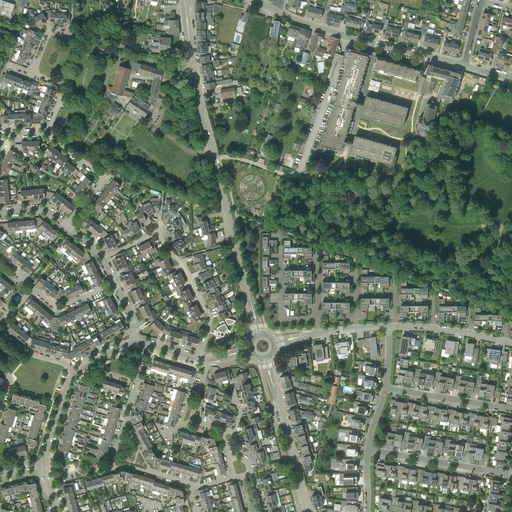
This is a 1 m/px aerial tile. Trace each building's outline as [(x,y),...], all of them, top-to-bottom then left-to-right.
[(0,0),(0,18),(9,22),(15,4),(4,1),(3,0),(0,0)] [(299,0),(296,0),(290,0),(289,6),(300,8),(302,1),(299,0)] [(314,17),(317,5),(313,4),(313,5),(310,4),(311,0),(307,0),(307,2),(307,4),(310,5),(309,6),(307,15),(314,17)] [(326,10),(328,0),(325,0),(323,7),(317,5),(314,17),(321,18),(323,10),(323,9),(326,10)] [(333,22),(336,11),(330,9),(331,5),(332,0),(328,0),(326,10),(329,11),(329,12),(328,12),(326,20),(333,22)] [(195,3),(196,12),(207,12),(210,12),(214,12),(221,12),(222,6),(214,4),(214,6),(207,6),(206,3),(197,2),(195,3)] [(336,11),(333,22),(340,23),(342,16),(342,15),(345,15),(346,10),(347,8),(348,5),(344,4),(344,7),(342,6),(340,12),(336,11)] [(468,7),(462,5),(461,9),(457,8),(453,7),(452,10),(467,13),(468,7)] [(353,26),(355,16),(349,14),(350,9),(347,8),(346,10),(345,15),(344,19),(347,20),(346,25),(353,26)] [(458,18),(465,20),(467,13),(452,10),(452,12),(456,13),(456,14),(459,14),(458,18)] [(197,21),(212,23),(213,23),(213,19),(211,17),(210,12),(207,12),(196,12),(196,21),(197,21)] [(250,13),(245,12),(244,16),(241,15),(237,25),(245,28),(250,13)] [(47,20),(48,20),(48,14),(45,14),(44,15),(42,13),(38,16),(43,25),(45,24),(44,22),(47,20)] [(69,24),(69,21),(70,18),(66,18),(67,14),(61,13),(61,22),(64,22),(64,24),(69,24)] [(363,26),(364,24),(366,16),(366,14),(364,14),(363,17),(362,17),(355,16),(353,26),(360,28),(360,25),(363,26)] [(41,26),(43,25),(38,16),(33,18),(34,20),(32,21),(30,26),(36,28),(37,26),(40,24),(41,26)] [(365,29),(373,31),(374,23),(371,22),(372,18),(368,17),(365,29)] [(384,24),(385,25),(387,19),(386,19),(386,18),(383,17),(382,22),(375,20),(374,23),(373,31),(380,33),(381,29),(382,25),(384,26),(384,24)] [(504,26),(507,26),(509,18),(503,17),(500,28),(503,29),(504,26)] [(169,26),(178,27),(177,19),(164,20),(164,25),(169,26)] [(392,36),(394,27),(395,24),(389,22),(389,20),(387,19),(385,25),(387,25),(386,27),(387,27),(385,34),(392,36)] [(271,32),(270,35),(277,40),(279,27),(284,26),(284,25),(283,24),(280,22),(280,21),(274,20),(274,24),(273,27),(271,28),(270,32),(271,32)] [(197,28),(204,29),(208,29),(209,25),(213,25),(213,23),(212,23),(197,21),(197,28)] [(400,30),(404,31),(406,22),(402,21),(401,25),(397,24),(396,27),(394,27),(392,36),(398,38),(400,30)] [(404,39),(411,41),(414,28),(408,27),(409,22),(406,22),(404,31),(406,31),(404,39)] [(430,46),(433,36),(433,33),(430,32),(429,36),(426,35),(429,23),(426,22),(426,24),(423,35),(426,35),(424,44),(430,46)] [(420,34),(423,35),(426,24),(422,23),(421,29),(421,30),(414,28),(411,41),(418,43),(420,34)] [(456,28),(455,31),(462,33),(464,26),(449,23),(448,26),(456,28)] [(291,38),(291,37),(295,26),(290,25),(287,36),(284,35),(283,40),(286,41),(287,36),(289,37),(289,38),(291,38)] [(27,34),(36,38),(37,36),(35,35),(37,32),(35,31),(36,28),(30,26),(29,29),(28,29),(27,34)] [(165,33),(179,35),(178,27),(169,26),(169,29),(166,28),(165,33)] [(291,37),(298,39),(301,28),(295,26),(291,37)] [(304,38),(308,40),(311,31),(307,30),(301,28),(298,39),(296,44),(302,46),(304,38)] [(478,35),(489,38),(490,35),(486,34),(487,31),(479,29),(478,35)] [(315,32),(310,46),(311,46),(310,49),(314,50),(319,38),(322,39),(324,35),(320,33),(315,32)] [(22,38),(33,42),(34,40),(35,40),(36,38),(27,34),(25,38),(23,37),(22,38)] [(170,38),(151,36),(150,46),(158,47),(157,48),(169,49),(170,38)] [(331,36),(331,37),(329,41),(332,42),(329,48),(330,49),(328,54),(331,55),(330,58),(332,59),(339,39),(333,37),(331,36)] [(433,36),(430,46),(437,48),(439,43),(441,44),(443,37),(440,36),(440,38),(433,36)] [(23,44),(33,48),(33,46),(32,45),(33,42),(22,38),(21,40),(24,41),(23,44)] [(484,59),(487,49),(489,40),(483,38),(482,41),(486,42),(484,49),(480,48),(480,51),(478,58),(484,59)] [(443,49),(450,51),(452,42),(445,41),(443,49)] [(199,53),(207,53),(208,42),(198,42),(197,48),(198,53),(199,53)] [(452,42),(450,51),(457,53),(459,44),(452,42)] [(18,49),(29,52),(30,50),(32,50),(33,48),(23,44),(21,48),(19,47),(18,49)] [(497,49),(498,46),(493,44),(492,51),(487,49),(484,59),(490,61),(492,54),(492,53),(496,54),(497,49)] [(349,48),(346,47),(342,64),(347,65),(336,104),(334,103),(322,146),(340,151),(340,149),(342,150),(344,144),(348,146),(352,147),(350,152),(352,152),(352,154),(394,166),(397,156),(395,155),(397,148),(355,136),(353,144),(348,143),(344,142),(354,106),(357,105),(359,106),(363,108),(361,114),(403,126),(408,108),(366,96),(364,105),(359,104),(357,103),(356,101),(369,56),(351,51),(350,51),(348,51),(349,48)] [(317,55),(323,57),(326,50),(319,48),(317,55)] [(19,54),(29,58),(30,56),(28,55),(29,52),(18,49),(18,50),(20,51),(19,54)] [(309,52),(303,50),(299,63),(305,65),(309,52)] [(503,64),(506,53),(506,52),(503,51),(502,53),(499,52),(496,63),(503,64)] [(211,61),(213,61),(212,58),(211,53),(207,53),(199,53),(201,63),(211,61)] [(511,54),(506,53),(503,64),(510,66),(511,58),(511,57),(511,54)] [(29,58),(19,54),(17,60),(16,63),(22,65),(23,62),(25,63),(26,60),(28,60),(29,58)] [(426,78),(422,76),(424,69),(376,56),(374,65),(373,67),(375,67),(374,69),(420,82),(421,80),(425,81),(426,78)] [(213,61),(211,61),(212,64),(202,66),(203,73),(213,71),(212,67),(214,67),(220,66),(219,60),(213,61)] [(157,96),(160,81),(164,63),(159,61),(158,69),(151,67),(151,66),(141,63),(141,64),(134,62),(132,70),(138,72),(153,77),(149,94),(157,96)] [(429,63),(426,72),(426,73),(431,75),(434,76),(434,75),(444,79),(436,102),(430,100),(430,103),(427,103),(423,117),(421,117),(417,129),(420,130),(419,131),(420,132),(420,133),(421,135),(421,136),(422,136),(423,137),(424,137),(426,137),(427,136),(428,136),(428,135),(429,135),(429,133),(430,133),(431,129),(434,130),(436,121),(434,121),(438,106),(440,100),(450,102),(450,101),(453,102),(454,97),(455,97),(461,79),(462,74),(463,71),(456,69),(455,72),(450,70),(450,71),(433,66),(434,65),(429,63)] [(130,69),(119,66),(112,87),(110,92),(111,92),(110,92),(119,94),(118,95),(128,97),(130,98),(133,93),(124,90),(130,69)] [(215,81),(223,80),(222,77),(217,78),(216,75),(214,75),(213,71),(203,73),(205,81),(214,79),(215,81)] [(3,81),(8,83),(12,73),(9,73),(9,74),(6,73),(5,75),(2,74),(0,78),(0,79),(3,81)] [(10,87),(12,88),(16,77),(13,76),(14,74),(12,73),(8,83),(11,84),(10,87)] [(14,86),(18,87),(22,77),(19,76),(19,78),(16,77),(12,88),(13,88),(14,86)] [(22,91),(23,89),(26,81),(23,80),(24,78),(22,77),(18,87),(21,88),(20,91),(22,91)] [(206,89),(216,87),(216,86),(235,83),(234,80),(232,79),(230,79),(223,80),(205,83),(206,89)] [(30,95),(31,91),(33,88),(35,82),(30,80),(29,82),(26,81),(23,89),(28,91),(26,94),(30,95)] [(45,92),(55,96),(55,94),(54,93),(55,90),(52,89),(52,87),(52,86),(49,85),(48,86),(47,87),(45,92)] [(239,94),(242,93),(241,87),(238,88),(238,87),(235,88),(235,87),(221,90),(222,99),(236,97),(236,94),(239,93),(239,94)] [(55,96),(45,92),(42,91),(42,93),(44,94),(43,97),(51,101),(52,98),(54,98),(55,96)] [(122,108),(114,103),(118,95),(119,94),(110,92),(109,93),(100,95),(101,99),(107,97),(110,99),(107,104),(110,107),(108,111),(116,116),(122,108)] [(133,93),(130,98),(128,97),(127,99),(129,101),(127,105),(144,116),(149,109),(148,108),(150,106),(135,96),(135,94),(133,93)] [(155,104),(157,96),(149,94),(147,102),(155,104)] [(38,102),(51,106),(52,104),(50,103),(51,101),(43,97),(42,101),(39,100),(38,102)] [(298,105),(304,107),(306,100),(301,98),(298,105)] [(39,108),(47,111),(48,108),(50,108),(51,106),(38,102),(38,103),(40,104),(39,108)] [(46,119),(47,117),(48,114),(46,114),(47,111),(39,108),(36,116),(40,117),(46,119)] [(28,124),(34,124),(34,117),(31,117),(30,113),(25,113),(25,122),(28,122),(28,124)] [(7,125),(9,124),(9,114),(3,114),(3,116),(1,116),(0,116),(0,123),(1,125),(3,123),(7,123),(7,125)] [(102,137),(103,137),(107,131),(103,128),(99,135),(100,136),(98,138),(101,140),(102,137)] [(22,151),(27,151),(27,141),(21,142),(21,144),(15,144),(19,150),(22,150),(22,151)] [(39,150),(42,150),(44,143),(39,143),(39,141),(33,141),(33,150),(39,150)] [(43,152),(48,155),(54,148),(49,144),(48,146),(44,143),(42,150),(44,151),(43,152)] [(7,154),(16,159),(18,153),(19,150),(15,144),(12,150),(10,149),(7,154)] [(48,155),(53,159),(58,152),(54,148),(48,155)] [(53,159),(57,163),(63,155),(58,152),(53,159)] [(13,164),(16,159),(7,154),(4,160),(13,164)] [(64,163),(66,161),(68,159),(63,155),(57,163),(61,166),(64,163)] [(284,165),(291,167),(293,161),(287,158),(284,165)] [(2,165),(10,169),(13,164),(4,160),(2,165)] [(60,168),(64,172),(70,164),(66,161),(64,163),(61,166),(60,168)] [(71,173),(73,175),(77,170),(75,168),(70,164),(64,172),(69,175),(71,173)] [(0,173),(0,175),(6,176),(7,174),(8,174),(10,169),(2,165),(0,167),(0,170),(1,171),(0,173)] [(82,182),(89,187),(93,183),(86,177),(82,182)] [(120,185),(122,182),(117,178),(115,181),(113,179),(110,184),(117,190),(121,185),(120,185)] [(86,192),(89,187),(82,182),(78,186),(86,192)] [(113,194),(117,190),(110,184),(106,188),(113,194)] [(82,196),(86,192),(78,186),(75,190),(82,196)] [(45,197),(48,198),(49,192),(45,191),(44,191),(44,188),(38,189),(39,198),(45,198),(45,197)] [(110,199),(113,194),(106,188),(103,193),(110,199)] [(21,200),(27,200),(26,190),(20,191),(21,193),(18,194),(18,200),(21,200)] [(50,199),(55,203),(61,196),(56,192),(55,194),(53,193),(49,192),(48,198),(50,199)] [(106,203),(110,199),(103,193),(99,198),(106,203)] [(55,203),(59,206),(65,199),(61,196),(55,203)] [(100,210),(102,208),(106,203),(99,198),(95,202),(97,204),(95,206),(100,210)] [(59,206),(64,210),(70,203),(65,199),(59,206)] [(170,220),(181,207),(180,206),(177,210),(174,208),(175,205),(170,204),(170,200),(166,199),(165,204),(162,206),(161,213),(168,213),(170,215),(170,216),(168,216),(167,217),(170,220)] [(142,205),(143,206),(147,214),(148,216),(155,212),(154,210),(156,209),(159,209),(160,202),(153,201),(150,202),(150,201),(142,205)] [(70,203),(64,210),(68,214),(74,206),(70,203)] [(136,214),(138,218),(140,223),(146,220),(144,216),(147,214),(143,206),(137,209),(139,212),(136,214)] [(173,230),(180,226),(179,225),(182,224),(179,218),(181,217),(178,211),(181,207),(170,220),(172,222),(173,223),(170,225),(173,230)] [(79,222),(84,226),(89,219),(85,215),(79,222)] [(200,228),(208,226),(206,219),(204,220),(203,216),(196,218),(198,224),(199,223),(200,228)] [(35,224),(37,224),(39,217),(31,218),(32,220),(29,220),(29,229),(35,229),(35,224)] [(38,227),(42,231),(49,223),(47,221),(46,223),(43,221),(39,217),(37,224),(40,226),(38,227)] [(128,224),(133,234),(138,232),(137,230),(140,229),(138,226),(141,225),(140,223),(138,218),(131,221),(131,223),(128,224)] [(84,226),(88,230),(94,222),(89,219),(84,226)] [(8,231),(13,231),(12,220),(10,220),(10,222),(7,222),(7,223),(2,223),(3,229),(8,229),(8,231)] [(88,230),(93,233),(98,226),(94,222),(88,230)] [(40,234),(44,238),(52,228),(50,226),(51,224),(49,223),(42,231),(40,234)] [(134,235),(133,234),(128,224),(125,225),(127,229),(123,231),(122,228),(119,230),(123,238),(126,237),(128,235),(129,237),(134,235)] [(99,235),(101,237),(105,232),(103,230),(98,226),(93,233),(97,237),(99,235)] [(175,239),(182,235),(181,233),(181,231),(179,230),(177,231),(176,230),(180,228),(180,226),(173,230),(169,232),(171,236),(172,235),(173,238),(174,237),(175,239)] [(206,234),(214,232),(213,229),(209,230),(208,226),(200,228),(202,232),(201,233),(202,236),(206,234)] [(49,238),(53,241),(60,232),(56,228),(55,229),(52,228),(44,238),(47,240),(49,238)] [(106,244),(114,240),(112,234),(109,236),(109,235),(105,232),(101,237),(103,239),(106,244)] [(213,247),(212,244),(215,243),(214,239),(216,238),(214,232),(206,234),(208,239),(206,239),(208,245),(207,245),(208,248),(213,247)] [(270,244),(277,244),(277,240),(270,240),(270,233),(263,233),(263,237),(263,248),(263,253),(270,253),(270,244)] [(64,253),(65,252),(72,243),(69,241),(70,240),(66,236),(58,246),(60,248),(59,249),(64,253)] [(182,239),(172,244),(176,251),(185,246),(182,239)] [(112,251),(118,248),(117,245),(114,240),(106,244),(109,249),(111,248),(112,251)] [(290,253),(298,253),(298,247),(290,247),(290,240),(285,240),(285,247),(284,247),(284,253),(284,258),(290,258),(290,253)] [(152,253),(157,251),(154,245),(151,246),(149,241),(144,244),(148,252),(151,251),(152,253)] [(65,252),(69,255),(77,245),(75,243),(74,245),(72,243),(65,252)] [(145,254),(148,252),(144,244),(138,246),(141,251),(138,253),(141,259),(146,256),(145,254)] [(70,256),(73,258),(80,250),(78,248),(79,246),(77,245),(69,255),(70,256)] [(312,258),(312,253),(312,247),(298,247),(298,253),(305,253),(305,258),(312,258)] [(8,257),(10,259),(16,252),(12,249),(9,252),(7,250),(3,255),(7,258),(8,257)] [(12,262),(13,264),(20,256),(17,253),(19,251),(18,250),(16,252),(10,259),(13,261),(12,262)] [(81,262),(84,259),(88,254),(84,250),(82,252),(80,250),(73,258),(73,259),(77,262),(79,260),(81,262)] [(117,264),(125,260),(124,257),(126,256),(124,251),(118,254),(119,257),(114,259),(117,264)] [(16,264),(19,266),(26,257),(25,256),(26,254),(23,252),(20,256),(13,264),(15,265),(16,264)] [(200,270),(207,267),(204,261),(205,261),(201,253),(192,256),(196,264),(194,265),(197,272),(200,270)] [(270,264),(277,264),(277,260),(270,260),(270,253),(263,253),(263,256),(263,257),(263,268),(263,273),(270,273),(270,264)] [(329,268),(336,268),(336,262),(329,262),(329,255),(323,255),(323,262),(322,262),(322,268),(322,273),(329,273),(329,268)] [(20,269),(22,271),(29,263),(26,260),(27,258),(26,257),(19,266),(21,268),(20,269)] [(161,267),(169,263),(166,257),(162,260),(160,257),(154,260),(157,265),(159,264),(161,267)] [(92,261),(90,258),(85,261),(84,259),(81,262),(83,265),(84,265),(86,270),(96,265),(95,263),(93,264),(92,261)] [(29,263),(22,271),(24,272),(25,271),(27,273),(29,271),(31,273),(39,263),(34,259),(31,264),(29,263)] [(126,270),(132,267),(129,262),(127,263),(125,260),(117,264),(120,270),(124,267),(126,270)] [(350,273),(350,268),(350,262),(336,262),(336,268),(343,268),(343,273),(350,273)] [(160,271),(162,276),(168,273),(167,270),(172,268),(169,263),(161,267),(162,270),(160,271)] [(89,274),(97,270),(95,268),(97,267),(96,265),(86,270),(88,272),(89,274)] [(207,267),(200,270),(201,273),(198,275),(201,281),(204,279),(205,278),(205,277),(208,276),(208,277),(213,275),(210,269),(212,268),(210,265),(207,267)] [(125,281),(133,276),(132,273),(134,272),(132,267),(126,270),(127,273),(122,275),(125,281)] [(368,282),(375,282),(375,276),(368,276),(368,269),(362,269),(362,276),(361,276),(361,282),(361,287),(368,287),(368,282)] [(90,276),(91,279),(101,275),(100,272),(98,273),(97,270),(89,274),(90,276)] [(291,276),(297,276),(297,270),(284,270),(284,276),(284,281),(291,281),(291,276)] [(312,281),(312,276),(312,270),(297,270),(297,276),(305,276),(305,281),(312,281)] [(174,282),(182,277),(180,272),(175,274),(174,272),(168,275),(170,280),(172,279),(174,282)] [(270,284),(277,284),(277,280),(270,280),(270,273),(263,273),(263,276),(263,288),(263,294),(270,294),(270,284)] [(37,287),(39,288),(46,280),(41,276),(41,277),(39,275),(35,280),(37,282),(36,283),(38,285),(37,287)] [(96,287),(101,284),(100,281),(102,280),(100,277),(102,277),(101,275),(91,279),(94,284),(96,287)] [(134,286),(140,283),(137,278),(135,279),(133,276),(125,281),(128,286),(132,283),(134,286)] [(389,287),(389,282),(389,276),(375,276),(375,282),(382,282),(382,287),(389,287)] [(176,291),(182,288),(180,285),(185,283),(182,277),(174,282),(175,284),(173,286),(176,291)] [(210,291),(218,287),(215,281),(213,282),(211,279),(203,283),(206,290),(208,288),(210,291)] [(42,288),(44,290),(51,281),(50,280),(49,282),(46,280),(39,288),(41,290),(42,288)] [(87,291),(84,285),(81,287),(78,280),(73,282),(74,285),(78,293),(81,292),(82,293),(87,291)] [(46,294),(47,295),(54,287),(51,284),(53,282),(51,281),(44,290),(47,292),(46,294)] [(407,294),(414,294),(414,288),(407,288),(407,281),(401,281),(401,288),(400,288),(400,294),(400,299),(407,299),(407,294)] [(76,294),(78,293),(74,285),(73,282),(71,283),(73,286),(70,288),(74,297),(76,296),(76,294)] [(329,288),(336,288),(336,282),(322,282),(322,288),(322,293),(329,293),(329,288)] [(350,293),(350,288),(350,282),(336,282),(336,288),(343,288),(343,293),(350,293)] [(12,292),(14,290),(16,288),(11,284),(10,285),(8,283),(2,290),(7,294),(9,291),(12,292)] [(133,297),(141,292),(140,289),(142,288),(140,283),(134,286),(135,289),(130,291),(133,297)] [(50,295),(53,297),(57,292),(58,290),(54,287),(47,295),(49,296),(50,295)] [(212,301),(219,298),(217,294),(220,293),(218,287),(210,291),(211,294),(209,296),(212,301)] [(68,298),(71,296),(72,298),(74,297),(70,288),(65,290),(66,292),(68,298)] [(182,298),(190,293),(188,288),(183,290),(182,288),(176,291),(178,296),(181,295),(182,298)] [(428,299),(428,294),(428,288),(414,288),(414,294),(421,294),(421,299),(428,299)] [(142,302),(148,299),(145,294),(143,295),(141,292),(133,297),(136,302),(140,299),(142,302)] [(184,307),(190,304),(188,301),(193,299),(190,293),(182,298),(183,301),(181,302),(184,307)] [(291,299),(298,299),(298,293),(294,293),(288,293),(284,293),(284,299),(284,304),(291,304),(291,299)] [(312,304),(312,299),(312,293),(298,293),(298,299),(305,299),(305,304),(312,304)] [(104,305),(113,300),(112,298),(111,299),(109,296),(107,297),(106,294),(100,297),(102,300),(101,300),(104,305)] [(30,310),(36,303),(34,301),(35,300),(30,296),(26,301),(29,303),(26,306),(30,310)] [(225,306),(227,305),(224,300),(221,301),(219,298),(212,301),(215,307),(217,306),(219,309),(225,306)] [(368,304),(375,304),(375,298),(361,298),(361,304),(361,309),(368,309),(368,304)] [(389,309),(389,304),(389,298),(375,298),(375,304),(382,304),(382,309),(389,309)] [(141,313),(149,308),(148,305),(150,304),(148,299),(142,302),(143,305),(138,307),(141,313)] [(445,312),(452,312),(452,306),(445,306),(445,299),(439,299),(439,306),(438,306),(438,312),(438,317),(445,317),(445,312)] [(106,310),(114,306),(113,303),(114,303),(113,300),(104,305),(106,309),(103,310),(104,311),(106,310)] [(86,314),(94,310),(90,302),(88,304),(88,303),(85,305),(84,303),(82,304),(86,314)] [(32,314),(33,315),(41,305),(40,304),(38,305),(36,303),(30,310),(33,312),(32,314)] [(329,308),(336,308),(336,303),(322,303),(322,308),(322,313),(329,313),(329,308)] [(350,313),(350,308),(350,303),(336,303),(336,308),(343,308),(343,313),(350,313)] [(83,315),(86,314),(82,304),(80,305),(80,307),(78,308),(82,318),(84,318),(83,315)] [(190,314),(198,309),(196,304),(191,306),(190,304),(184,307),(186,312),(188,311),(190,314)] [(36,314),(39,317),(44,310),(42,308),(43,307),(41,305),(33,315),(34,316),(36,314)] [(112,313),(114,316),(120,313),(117,308),(116,309),(114,306),(106,310),(109,315),(112,313)] [(220,320),(227,317),(226,313),(228,312),(225,306),(219,309),(221,312),(218,314),(219,316),(218,317),(220,320)] [(407,312),(414,312),(414,306),(400,306),(400,312),(400,317),(407,317),(407,312)] [(428,317),(428,312),(428,306),(414,306),(414,312),(421,312),(421,317),(428,317)] [(466,317),(466,312),(466,306),(452,306),(452,312),(459,312),(459,317),(466,317)] [(474,314),(474,320),(474,325),(481,325),(481,320),(488,320),(488,314),(481,314),(481,307),(475,307),(475,314),(474,314)] [(81,319),(82,318),(78,308),(75,309),(74,308),(72,309),(76,319),(80,317),(81,319)] [(150,319),(156,315),(153,310),(151,311),(149,308),(141,313),(144,318),(149,316),(150,319)] [(73,320),(76,319),(72,309),(70,310),(71,311),(68,313),(73,323),(74,322),(73,320)] [(189,318),(191,323),(198,320),(196,317),(201,315),(198,309),(190,314),(191,317),(189,318)] [(41,322),(43,320),(50,312),(48,310),(47,312),(44,310),(39,317),(41,319),(40,321),(41,322)] [(50,323),(55,324),(55,317),(53,317),(50,315),(51,313),(50,312),(43,320),(47,324),(49,322),(50,323)] [(71,324),(73,323),(68,313),(65,314),(64,312),(62,313),(67,323),(70,321),(71,324)] [(62,325),(67,323),(62,313),(60,314),(61,316),(58,317),(58,318),(55,317),(55,324),(59,324),(61,323),(62,325)] [(499,314),(488,314),(488,320),(495,320),(495,325),(502,325),(502,320),(502,316),(501,316),(501,315),(499,315),(499,314)] [(154,330),(160,323),(158,320),(160,318),(156,315),(150,319),(153,322),(149,326),(154,330)] [(219,323),(221,325),(217,327),(216,330),(215,330),(214,334),(216,334),(215,336),(216,336),(214,342),(217,343),(223,340),(222,338),(221,338),(222,336),(223,336),(224,333),(227,331),(229,332),(230,330),(228,330),(226,326),(235,321),(234,320),(227,318),(225,320),(225,321),(223,322),(223,321),(219,323)] [(8,333),(10,334),(17,326),(13,322),(12,323),(10,321),(6,326),(8,328),(7,329),(10,331),(8,333)] [(116,324),(120,332),(123,330),(124,332),(129,329),(125,324),(123,325),(121,321),(116,324)] [(162,330),(165,333),(168,327),(165,323),(163,325),(160,323),(154,330),(158,334),(162,330)] [(114,337),(116,336),(110,324),(108,325),(110,327),(107,329),(111,337),(113,336),(114,337)] [(117,333),(120,332),(116,324),(112,326),(111,324),(110,324),(116,336),(118,335),(117,333)] [(13,334),(16,336),(23,328),(21,326),(20,328),(17,326),(10,334),(12,336),(13,334)] [(167,339),(173,341),(176,331),(173,331),(173,328),(168,327),(165,333),(169,334),(167,339)] [(17,340),(19,341),(25,333),(22,331),(24,329),(23,328),(16,336),(18,338),(17,340)] [(108,339),(111,337),(107,329),(101,332),(103,336),(101,337),(104,343),(109,340),(108,339)] [(180,337),(183,338),(185,331),(180,330),(179,332),(176,331),(173,341),(179,342),(180,337)] [(185,344),(190,346),(193,337),(190,336),(191,333),(185,331),(183,338),(186,339),(185,344)] [(25,342),(30,345),(31,339),(29,337),(30,337),(25,333),(19,341),(20,343),(21,341),(24,343),(25,342)] [(99,346),(104,343),(101,337),(98,339),(96,335),(91,338),(96,346),(98,344),(99,346)] [(197,342),(200,343),(202,337),(197,335),(196,338),(193,337),(190,346),(196,347),(197,342)] [(402,336),(399,354),(406,355),(408,348),(409,348),(410,348),(410,347),(411,347),(411,346),(412,345),(414,346),(416,338),(402,336)] [(32,349),(35,350),(38,337),(36,337),(36,339),(32,338),(31,339),(30,345),(30,346),(33,347),(32,349)] [(380,358),(379,351),(377,351),(377,344),(379,343),(378,338),(376,338),(376,337),(371,337),(370,337),(370,338),(366,338),(366,339),(357,340),(358,347),(364,346),(364,345),(367,345),(367,346),(367,347),(367,348),(368,349),(368,350),(369,351),(370,359),(380,358)] [(90,351),(92,350),(85,338),(84,339),(85,341),(82,343),(86,351),(89,350),(90,351)] [(93,347),(96,346),(91,338),(88,340),(87,338),(85,338),(92,350),(94,349),(93,347)] [(436,351),(436,347),(438,339),(432,338),(432,339),(425,338),(423,349),(436,351)] [(43,352),(45,353),(48,340),(47,339),(46,342),(42,341),(40,349),(43,350),(43,352)] [(453,340),(446,339),(446,342),(447,342),(445,350),(450,351),(449,354),(457,355),(459,342),(453,341),(453,340)] [(345,340),(341,340),(342,343),(335,344),(336,348),(337,348),(338,349),(340,349),(341,353),(342,353),(342,354),(347,354),(347,352),(348,352),(348,348),(350,348),(349,341),(345,342),(345,340)] [(53,355),(55,355),(59,343),(57,342),(56,345),(53,344),(50,352),(54,353),(53,355)] [(84,353),(86,351),(82,343),(79,345),(77,343),(76,344),(77,346),(82,355),(84,354),(84,353)] [(474,344),(467,343),(465,355),(472,356),(471,362),(477,363),(479,349),(474,348),(474,344)] [(317,360),(319,360),(329,359),(327,347),(321,347),(321,344),(313,345),(314,351),(316,351),(317,360)] [(63,358),(70,359),(70,353),(67,352),(69,348),(63,346),(61,355),(64,356),(63,358)] [(80,356),(82,355),(77,346),(72,349),(73,351),(70,353),(70,359),(76,356),(77,356),(79,355),(80,356)] [(498,365),(498,361),(499,361),(501,350),(490,348),(490,349),(487,348),(486,356),(492,357),(491,364),(498,365)] [(288,365),(289,365),(289,366),(290,366),(291,367),(298,367),(298,363),(304,363),(303,361),(307,361),(306,353),(302,354),(303,356),(290,357),(290,359),(289,359),(288,359),(288,360),(287,360),(287,361),(287,362),(287,363),(287,364),(288,365)] [(151,368),(156,370),(159,360),(156,359),(156,361),(153,360),(152,364),(149,363),(147,369),(150,370),(151,368)] [(405,382),(407,370),(408,360),(404,359),(402,369),(399,369),(397,380),(405,382)] [(156,370),(162,371),(164,363),(161,362),(162,361),(159,360),(156,370)] [(378,374),(379,368),(376,368),(377,363),(364,362),(364,365),(365,366),(365,371),(374,372),(374,374),(378,374)] [(162,371),(167,373),(170,363),(167,363),(167,364),(164,363),(162,371)] [(169,374),(173,375),(175,366),(172,366),(173,364),(170,363),(167,373),(166,375),(169,376),(169,374)] [(175,378),(177,378),(181,367),(178,366),(178,367),(175,366),(173,375),(176,376),(175,378)] [(180,377),(184,378),(186,370),(183,369),(184,368),(181,367),(177,378),(180,379),(180,377)] [(412,383),(412,382),(413,374),(416,374),(417,369),(413,368),(412,371),(407,370),(405,382),(412,383)] [(191,382),(193,377),(195,371),(189,369),(189,370),(186,370),(184,378),(189,380),(189,382),(191,382)] [(227,377),(230,376),(228,369),(225,370),(225,371),(219,372),(222,381),(227,379),(227,377)] [(418,384),(425,385),(427,373),(421,372),(422,369),(417,369),(416,374),(419,375),(418,384)] [(328,403),(331,404),(335,405),(341,373),(334,371),(328,403)] [(432,387),(432,385),(434,377),(437,378),(438,372),(433,371),(432,374),(427,373),(425,385),(432,387)] [(216,382),(222,381),(219,372),(213,374),(215,380),(210,381),(215,386),(217,386),(216,382)] [(239,382),(246,381),(245,378),(248,377),(246,372),(238,374),(239,377),(238,377),(239,380),(238,380),(239,382)] [(438,388),(445,389),(447,377),(442,376),(442,373),(438,372),(437,378),(440,378),(438,388)] [(307,384),(308,383),(304,382),(304,380),(300,379),(300,378),(296,377),(295,378),(290,377),(289,374),(280,377),(282,383),(291,381),(307,384)] [(376,387),(377,382),(374,381),(374,377),(363,375),(361,385),(376,387)] [(452,390),(453,389),(454,381),(457,381),(458,376),(453,375),(453,378),(447,377),(445,389),(452,390)] [(458,391),(466,392),(468,380),(462,379),(462,376),(458,376),(457,381),(460,382),(458,391)] [(473,394),(473,392),(474,384),(477,385),(478,379),(473,378),(473,381),(468,380),(466,392),(473,394)] [(103,391),(105,392),(109,380),(106,379),(106,381),(103,380),(100,388),(104,389),(103,391)] [(479,395),(486,396),(488,384),(482,383),(483,380),(478,379),(477,385),(480,385),(479,395)] [(108,390),(111,391),(114,383),(111,382),(112,381),(109,380),(105,392),(108,392),(108,390)] [(143,388),(151,391),(154,382),(148,381),(147,383),(143,382),(142,385),(144,386),(143,388)] [(216,388),(215,388),(215,386),(210,381),(208,386),(206,391),(214,394),(216,388)] [(243,390),(251,388),(249,383),(246,383),(246,381),(239,382),(239,385),(240,385),(241,388),(242,387),(243,390)] [(285,392),(293,390),(293,389),(292,386),(292,384),(294,384),(298,385),(303,386),(303,385),(306,386),(307,384),(291,381),(282,383),(285,392)] [(78,389),(87,392),(88,386),(91,387),(92,385),(85,383),(85,385),(79,384),(78,386),(79,387),(78,389)] [(116,395),(117,393),(120,383),(117,383),(117,384),(114,383),(111,391),(115,392),(114,395),(116,395)] [(122,384),(120,383),(117,393),(125,395),(127,389),(124,389),(125,386),(122,386),(122,384)] [(486,396),(496,398),(497,391),(494,390),(495,385),(488,384),(486,396)] [(374,395),(372,395),(372,394),(371,393),(372,390),(359,387),(357,394),(362,395),(361,399),(372,401),(374,395)] [(141,394),(149,396),(151,391),(143,388),(141,394)] [(243,399),(250,397),(249,394),(252,394),(251,388),(243,390),(243,393),(242,393),(243,396),(242,396),(243,399)] [(76,394),(85,397),(87,392),(78,389),(77,392),(76,392),(76,394)] [(175,395),(185,398),(185,395),(184,395),(185,392),(177,390),(175,395)] [(310,401),(311,401),(311,398),(300,395),(296,393),(294,394),(293,390),(285,392),(285,393),(286,399),(295,397),(310,401)] [(214,394),(206,391),(204,397),(212,400),(214,394)] [(30,406),(37,408),(38,408),(37,410),(37,411),(35,415),(35,416),(42,418),(43,418),(44,413),(44,412),(45,410),(45,411),(47,405),(38,403),(39,400),(34,398),(33,398),(31,398),(31,397),(26,396),(21,394),(21,395),(20,394),(19,394),(13,392),(11,401),(18,403),(24,405),(30,406)] [(75,400),(83,403),(85,397),(76,394),(75,397),(76,398),(75,400)] [(247,407),(255,405),(254,399),(251,400),(250,397),(243,399),(244,402),(245,402),(245,404),(246,404),(247,407)] [(297,405),(296,403),(299,402),(299,401),(302,401),(310,403),(310,401),(295,397),(286,399),(288,405),(289,405),(290,407),(297,405)] [(138,405),(148,408),(149,406),(147,405),(148,402),(140,399),(138,405)] [(172,406),(181,409),(182,406),(181,406),(182,403),(173,400),(172,406)] [(367,415),(369,410),(365,409),(367,404),(356,401),(354,408),(357,408),(356,412),(367,415)] [(398,420),(399,414),(401,402),(397,401),(395,401),(394,407),(392,406),(390,412),(395,413),(394,419),(398,420)] [(409,415),(410,410),(406,409),(407,403),(405,403),(405,402),(401,402),(399,414),(409,415)] [(110,411),(118,413),(119,411),(120,411),(121,408),(118,407),(119,405),(113,403),(112,405),(110,411)] [(409,415),(419,417),(421,405),(418,405),(416,404),(415,410),(410,410),(409,415)] [(72,411),(80,414),(81,411),(83,411),(83,409),(81,408),(72,405),(71,408),(72,409),(72,411)] [(136,410),(143,412),(144,413),(145,409),(147,410),(148,408),(138,405),(136,410)] [(247,416),(255,414),(254,411),(257,410),(255,405),(247,407),(248,410),(247,410),(247,412),(247,416)] [(300,413),(313,415),(313,412),(304,411),(299,410),(297,405),(290,407),(290,410),(289,410),(291,415),(300,413)] [(430,419),(431,413),(426,412),(427,406),(425,406),(421,405),(419,417),(430,419)] [(170,411),(178,414),(179,411),(180,412),(181,409),(172,406),(170,411)] [(5,413),(15,415),(16,410),(8,407),(7,411),(6,410),(5,413)] [(205,416),(208,417),(210,409),(205,407),(204,410),(201,409),(199,416),(202,417),(202,416),(205,417),(205,416)] [(430,419),(440,421),(442,409),(438,408),(436,408),(435,414),(431,413),(430,419)] [(212,420),(215,421),(218,414),(215,413),(215,411),(210,409),(208,417),(211,418),(210,419),(213,419),(212,420)] [(450,422),(451,417),(447,416),(448,410),(445,410),(445,409),(442,409),(440,421),(450,422)] [(143,426),(140,421),(143,412),(136,410),(135,410),(133,415),(132,415),(130,420),(135,430),(143,426)] [(69,416),(80,420),(81,417),(79,417),(80,414),(72,411),(71,414),(69,414),(69,416)] [(106,416),(118,419),(119,417),(117,416),(118,413),(110,411),(109,414),(107,413),(106,416)] [(168,417),(178,420),(179,417),(177,417),(178,414),(170,411),(168,417)] [(450,422),(460,424),(462,412),(458,412),(456,411),(455,417),(451,417),(450,422)] [(221,421),(224,422),(227,414),(221,412),(220,415),(218,414),(215,421),(219,422),(219,421),(221,422),(221,421)] [(470,426),(471,420),(467,419),(468,413),(466,413),(462,412),(460,424),(470,426)] [(5,418),(13,421),(15,415),(5,413),(4,415),(6,416),(5,418)] [(293,424),(302,423),(301,419),(307,420),(308,422),(312,421),(311,419),(312,419),(312,418),(313,415),(300,413),(291,415),(293,424)] [(227,414),(224,422),(227,423),(227,424),(229,424),(229,425),(232,426),(234,419),(231,418),(232,415),(227,414)] [(251,423),(259,421),(258,416),(255,417),(255,414),(247,416),(248,419),(249,418),(250,421),(250,420),(251,423)] [(364,423),(360,422),(362,417),(350,414),(349,420),(351,421),(350,425),(362,428),(364,423)] [(40,423),(42,418),(35,416),(35,415),(33,415),(32,421),(40,423)] [(470,426),(480,428),(482,416),(479,415),(476,415),(475,421),(471,420),(470,426)] [(68,422),(76,425),(77,421),(79,422),(80,420),(69,416),(68,419),(69,419),(68,422)] [(107,422),(115,424),(116,422),(117,422),(118,419),(106,416),(106,418),(108,419),(107,422)] [(491,424),(492,424),(487,423),(488,417),(486,417),(486,416),(482,416),(480,428),(490,429),(491,424)] [(510,427),(510,424),(511,424),(511,421),(510,421),(511,418),(501,416),(500,420),(502,420),(501,426),(510,427)] [(170,424),(175,425),(176,422),(177,423),(178,420),(168,417),(167,422),(165,422),(164,425),(170,427),(170,424)] [(6,425),(9,426),(12,427),(13,421),(5,418),(4,422),(2,421),(2,423),(6,424),(6,425)] [(30,426),(39,429),(40,423),(32,421),(30,426)] [(65,427),(75,430),(77,431),(77,429),(75,428),(76,425),(68,422),(67,425),(66,424),(65,427)] [(103,426),(115,430),(115,428),(114,427),(115,424),(107,422),(106,425),(104,424),(103,426)] [(298,436),(308,434),(305,423),(302,424),(295,426),(297,431),(295,431),(297,437),(298,436)] [(245,434),(254,432),(252,426),(249,427),(248,424),(241,426),(242,429),(243,429),(244,431),(245,431),(245,434)] [(103,433),(112,435),(112,433),(114,433),(115,430),(103,426),(102,429),(104,430),(103,433)] [(135,434),(136,437),(147,431),(146,429),(144,430),(142,427),(143,427),(143,426),(135,430),(134,431),(136,434),(135,434)] [(394,445),(396,433),(397,427),(392,426),(391,432),(385,431),(384,437),(388,438),(386,444),(394,445)] [(508,437),(509,434),(511,434),(511,432),(511,428),(510,427),(501,426),(500,432),(498,432),(497,435),(508,437)] [(65,433),(73,436),(75,430),(65,427),(64,430),(66,430),(65,433)] [(140,441),(148,437),(146,434),(148,433),(149,432),(148,430),(147,431),(136,437),(137,439),(139,439),(140,441)] [(177,439),(182,441),(185,431),(182,430),(182,431),(179,431),(178,435),(175,434),(173,440),(176,441),(177,439)] [(360,443),(360,437),(357,437),(358,431),(347,430),(346,436),(348,437),(348,441),(360,443)] [(182,441),(188,442),(190,434),(187,433),(188,432),(185,431),(182,441)] [(402,440),(405,441),(406,432),(402,431),(401,434),(396,433),(394,445),(401,446),(402,440)] [(246,443),(253,441),(252,438),(255,437),(254,432),(245,434),(246,437),(245,437),(246,439),(245,440),(246,443)] [(407,447),(414,449),(416,437),(411,436),(411,433),(406,432),(405,441),(408,441),(407,447)] [(102,439),(111,442),(112,439),(111,438),(112,435),(103,433),(102,436),(100,436),(100,438),(102,439)] [(188,442),(193,444),(196,434),(193,434),(193,435),(190,434),(188,442)] [(195,445),(198,445),(201,437),(198,436),(199,435),(196,434),(193,444),(192,446),(195,447),(195,445)] [(301,447),(311,444),(308,434),(298,436),(300,441),(298,442),(299,447),(301,447)] [(422,444),(425,444),(427,435),(422,435),(422,438),(416,437),(414,449),(421,450),(422,444)] [(427,451),(434,452),(436,440),(431,439),(431,436),(427,435),(425,444),(428,445),(427,451)] [(506,447),(507,444),(509,445),(510,442),(509,442),(510,438),(508,437),(497,435),(497,436),(499,436),(498,442),(496,442),(495,446),(506,447)] [(217,451),(216,445),(214,438),(207,436),(207,437),(201,436),(201,437),(198,445),(199,445),(199,444),(205,446),(207,447),(208,447),(209,453),(217,451)] [(27,443),(34,445),(35,445),(37,440),(36,439),(27,437),(27,438),(29,438),(27,443)] [(140,444),(141,447),(152,441),(151,439),(149,440),(148,437),(140,441),(141,444),(140,444)] [(61,444),(70,446),(72,441),(62,438),(61,441),(62,441),(61,444)] [(443,447),(445,448),(447,439),(442,438),(442,441),(436,440),(434,452),(441,453),(443,447)] [(447,454),(455,456),(457,444),(451,443),(452,440),(447,439),(445,448),(448,448),(447,454)] [(145,451),(151,448),(153,447),(151,444),(153,443),(152,441),(141,447),(143,449),(144,449),(145,451)] [(252,450),(258,448),(256,443),(254,444),(253,441),(246,443),(247,446),(248,448),(249,448),(250,451),(252,450)] [(19,446),(21,455),(27,453),(32,447),(33,447),(34,445),(27,443),(26,442),(25,445),(19,446)] [(463,451),(466,451),(467,442),(463,442),(462,445),(457,444),(455,456),(462,457),(463,451)] [(468,458),(475,459),(477,447),(471,446),(472,443),(467,442),(466,451),(469,452),(468,458)] [(59,449),(68,452),(70,446),(61,444),(61,446),(59,446),(59,449)] [(98,449),(108,452),(109,449),(107,449),(108,446),(100,444),(98,449)] [(305,457),(314,454),(311,444),(301,447),(303,452),(301,452),(302,457),(304,457),(305,457)] [(358,451),(355,451),(356,445),(345,444),(344,451),(346,451),(346,455),(358,456),(358,451)] [(505,458),(505,454),(508,455),(508,452),(508,448),(506,447),(495,446),(497,446),(496,452),(494,452),(494,456),(505,458)] [(475,459),(485,461),(486,454),(483,453),(484,449),(477,447),(475,459)] [(158,466),(161,458),(155,456),(154,455),(153,452),(151,448),(145,451),(143,452),(146,457),(144,458),(147,463),(158,466)] [(256,458),(264,456),(263,450),(260,451),(260,448),(258,448),(252,450),(253,453),(254,453),(255,455),(256,455),(256,458)] [(59,458),(66,460),(68,452),(59,449),(58,452),(59,452),(58,455),(60,455),(59,458)] [(97,455),(96,458),(102,459),(103,457),(105,457),(106,454),(107,455),(108,452),(98,449),(97,455)] [(211,459),(222,455),(222,453),(220,453),(219,450),(217,451),(209,453),(209,454),(211,453),(212,456),(210,456),(211,459)] [(312,470),(310,462),(313,462),(312,461),(316,459),(317,453),(314,454),(305,457),(304,457),(305,462),(303,462),(306,471),(312,470)] [(161,468),(163,469),(167,457),(165,456),(164,459),(161,458),(158,466),(161,467),(161,468)] [(264,465),(263,462),(266,461),(264,456),(256,458),(257,461),(256,461),(257,463),(256,463),(257,466),(264,465)] [(503,468),(503,464),(506,465),(506,462),(507,458),(505,458),(494,456),(496,456),(495,460),(496,461),(495,466),(503,468)] [(166,469),(169,469),(171,461),(168,460),(169,457),(167,457),(163,469),(166,470),(166,469)] [(357,465),(354,465),(354,459),(343,459),(343,466),(345,466),(345,470),(357,470),(357,465)] [(171,471),(174,472),(177,463),(171,461),(169,469),(172,470),(171,471)] [(177,472),(180,473),(182,464),(177,463),(174,472),(177,473),(177,472)] [(377,475),(388,477),(390,465),(387,464),(387,465),(384,464),(383,470),(377,469),(377,475)] [(399,473),(395,472),(396,466),(394,466),(390,465),(388,477),(398,479),(399,473)] [(188,475),(191,476),(193,468),(188,466),(185,476),(188,476),(188,475)] [(218,474),(226,472),(225,469),(226,469),(225,466),(216,469),(218,474)] [(193,468),(191,476),(194,477),(193,478),(196,479),(197,475),(200,476),(202,470),(193,468)] [(398,479),(408,480),(411,468),(407,468),(405,468),(404,473),(399,473),(398,479)] [(419,482),(420,476),(415,476),(416,470),(414,469),(411,468),(408,480),(419,482)] [(124,479),(130,481),(132,473),(122,470),(118,471),(118,472),(113,474),(115,482),(123,480),(123,479),(124,479)] [(419,482),(429,484),(431,472),(427,471),(427,472),(425,471),(424,477),(420,476),(419,482)] [(132,484),(134,485),(138,473),(135,472),(135,474),(132,473),(130,481),(130,482),(133,482),(132,484)] [(439,486),(440,480),(436,479),(437,473),(434,473),(431,472),(429,484),(439,486)] [(137,483),(140,484),(143,476),(140,475),(140,474),(138,473),(134,485),(136,485),(137,483)] [(263,484),(271,482),(270,476),(274,475),(273,473),(260,476),(260,480),(261,479),(262,482),(263,481),(263,484)] [(340,484),(357,484),(357,476),(356,476),(356,473),(340,473),(340,484)] [(108,486),(110,486),(107,474),(104,475),(104,476),(102,477),(104,485),(107,484),(108,486)] [(439,486),(449,487),(451,476),(447,475),(445,475),(444,481),(440,480),(439,486)] [(98,486),(104,485),(102,477),(99,478),(98,476),(96,477),(98,486)] [(143,487),(145,488),(149,477),(146,476),(146,477),(143,476),(140,484),(144,485),(143,487)] [(459,489),(460,483),(456,483),(457,477),(455,476),(451,476),(449,487),(459,489)] [(148,487),(151,488),(154,479),(151,479),(151,477),(149,477),(145,488),(147,489),(148,487)] [(459,489),(469,491),(471,479),(468,478),(468,479),(466,478),(465,484),(460,483),(459,489)] [(87,489),(93,488),(91,480),(88,480),(87,479),(84,480),(87,489)] [(153,490),(156,491),(159,483),(156,482),(156,481),(154,480),(154,479),(151,488),(150,492),(152,492),(153,490)] [(480,493),(481,487),(476,486),(477,480),(475,480),(471,479),(469,491),(480,493)] [(499,490),(500,487),(502,487),(503,484),(499,484),(500,481),(490,479),(489,482),(491,483),(490,488),(499,490)] [(22,491),(28,490),(27,484),(26,481),(21,482),(21,483),(20,483),(22,491)] [(229,491),(238,488),(237,486),(236,486),(235,483),(233,484),(232,481),(226,482),(229,491)] [(37,487),(36,482),(27,484),(28,490),(29,491),(37,489),(37,487)] [(264,493),(271,491),(270,488),(273,487),(271,482),(263,484),(264,487),(263,487),(264,490),(263,490),(264,493)] [(16,493),(22,491),(20,483),(19,483),(14,484),(16,493)] [(63,494),(73,491),(70,483),(65,484),(65,487),(63,488),(64,491),(63,491),(63,494)] [(159,494),(161,495),(165,483),(162,483),(162,484),(159,483),(156,491),(159,492),(159,494)] [(167,495),(167,494),(170,486),(167,485),(167,484),(165,483),(161,495),(163,496),(164,494),(167,495)] [(10,495),(16,493),(14,484),(8,486),(9,486),(7,486),(10,495)] [(3,496),(10,495),(7,486),(6,487),(6,486),(1,488),(3,496)] [(184,497),(182,490),(170,486),(167,494),(173,496),(174,499),(176,505),(181,504),(184,503),(183,497),(184,497)] [(314,502),(323,499),(322,496),(324,495),(321,486),(318,487),(320,493),(312,495),(314,502)] [(359,498),(358,492),(358,487),(346,488),(346,498),(359,498)] [(201,498),(209,496),(207,488),(198,490),(199,496),(200,496),(201,498)] [(230,497),(238,494),(237,491),(239,491),(238,488),(229,491),(226,491),(227,494),(229,493),(230,497)] [(497,500),(498,497),(500,497),(501,494),(500,494),(501,490),(499,490),(490,488),(489,495),(487,494),(486,498),(497,500)] [(30,498),(38,495),(39,495),(38,490),(37,489),(29,491),(30,497),(29,497),(30,498)] [(66,499),(75,497),(74,493),(77,492),(77,490),(73,491),(63,494),(64,497),(65,496),(66,499)] [(268,501),(276,498),(274,493),(272,494),(271,491),(264,493),(265,496),(266,496),(266,498),(267,498),(268,501)] [(229,503),(241,500),(240,497),(239,497),(238,494),(230,497),(231,500),(229,500),(229,503)] [(201,504),(213,501),(213,499),(210,499),(209,496),(201,498),(202,501),(201,501),(201,504)] [(388,504),(394,506),(395,497),(392,496),(392,498),(387,497),(387,499),(380,497),(380,502),(378,505),(380,505),(379,510),(387,511),(388,504)] [(66,505),(78,501),(80,501),(80,499),(75,500),(75,497),(66,499),(67,502),(66,502),(66,505)] [(395,511),(403,511),(405,502),(399,501),(400,498),(395,497),(394,506),(397,506),(395,511)] [(268,509),(275,507),(275,505),(277,504),(276,498),(268,501),(269,504),(268,504),(268,506),(268,509)] [(315,506),(327,503),(326,498),(323,499),(314,502),(315,506)] [(495,510),(496,507),(499,507),(499,504),(499,500),(497,500),(486,498),(488,499),(487,505),(485,505),(485,508),(495,510)] [(355,511),(356,511),(358,511),(358,506),(356,506),(356,501),(342,500),(342,502),(341,506),(346,506),(346,511),(351,511),(350,511),(355,511)] [(410,511),(411,509),(414,509),(415,500),(411,500),(410,503),(405,502),(403,511),(410,511)] [(416,511),(423,511),(425,505),(420,504),(420,501),(415,500),(414,509),(417,510),(416,511)] [(69,510),(77,508),(77,504),(79,504),(78,501),(66,505),(67,508),(68,507),(69,510)] [(204,509),(213,507),(212,504),(214,503),(213,501),(201,504),(202,507),(203,507),(204,509)] [(340,511),(341,506),(342,502),(338,501),(338,503),(335,503),(334,510),(340,511)] [(434,511),(436,504),(431,503),(431,506),(425,505),(423,511),(434,511)]
